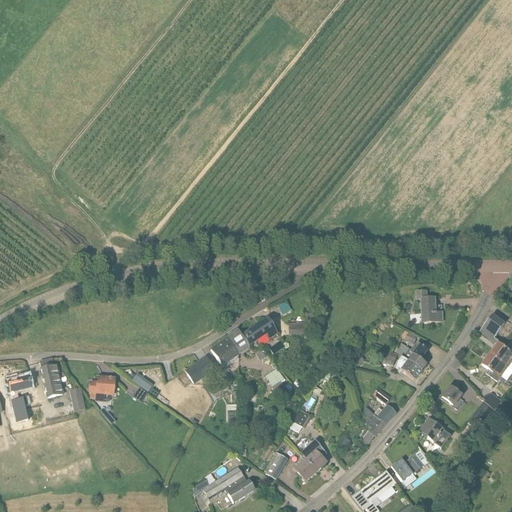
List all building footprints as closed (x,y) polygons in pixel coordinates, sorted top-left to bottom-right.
[(434,310),(434,301),(434,299),(426,300),(426,293),(416,293),(416,303),(420,303),(421,324),(442,323),(441,314),(432,314),(432,310),(434,310)] [(289,303),(280,307),(284,316),(293,313),(289,303)] [(503,327),(506,322),(498,316),(494,321),(491,318),(480,333),(497,346),(497,345),(500,348),(501,347),(498,345),(499,344),(493,340),(503,327)] [(241,337),(247,348),(249,348),(266,337),(269,341),(279,334),(270,319),(241,337)] [(307,336),(306,323),(288,324),(289,337),(307,336)] [(228,338),(228,339),(238,354),(238,357),(249,349),(248,348),(249,348),(247,348),(241,337),(238,331),(228,338)] [(400,339),(413,347),(417,338),(404,331),(400,339)] [(210,351),(216,359),(222,368),(238,357),(238,354),(228,339),(210,351)] [(407,363),(420,373),(426,366),(420,362),(427,352),(419,346),(416,344),(413,347),(411,351),(401,344),(395,352),(395,353),(397,355),(401,358),(408,363),(407,363)] [(489,355),(507,370),(511,363),(511,355),(501,347),(500,348),(497,345),(497,346),(489,355)] [(389,352),(384,350),(382,350),(378,358),(381,359),(379,363),(392,368),(397,356),(389,352)] [(266,359),(261,352),(255,356),(259,363),(266,359)] [(507,370),(489,355),(481,366),(492,374),(489,377),(497,383),(499,380),(507,370)] [(185,373),(190,381),(194,385),(215,371),(212,366),(206,358),(185,373)] [(393,368),(406,376),(414,382),(420,373),(407,363),(408,363),(401,358),(393,368)] [(364,362),(361,359),(352,365),(355,369),(364,362)] [(39,363),(41,373),(47,399),(62,396),(56,371),(54,371),(52,360),(39,363)] [(337,376),(340,373),(334,367),(331,371),(337,376)] [(271,388),(283,380),(276,370),(265,377),(271,388)] [(337,376),(331,371),(324,378),(330,383),(337,376)] [(137,377),(132,384),(148,396),(153,389),(137,377)] [(90,384),(89,394),(89,400),(95,401),(94,403),(104,404),(104,396),(113,397),(114,391),(115,381),(113,381),(113,379),(107,379),(107,380),(97,379),(97,384),(90,384)] [(228,390),(223,379),(216,382),(216,383),(207,387),(211,396),(220,392),(221,393),(228,390)] [(280,382),(271,388),(276,394),(284,389),(280,382)] [(462,398),(457,395),(450,389),(450,388),(441,399),(441,400),(442,399),(456,411),(462,403),(460,400),(462,398)] [(378,389),(375,392),(372,397),(384,406),(390,399),(378,389)] [(80,393),(69,395),(73,416),(84,414),(80,393)] [(492,415),(493,413),(484,402),(467,423),(472,428),(479,419),(485,424),(492,415)] [(364,419),(380,431),(395,414),(387,407),(382,412),(379,409),(373,416),(366,408),(360,414),(365,418),(364,419)] [(111,426),(115,422),(104,408),(99,412),(111,426)] [(311,418),(300,411),(289,428),(299,434),(302,429),(304,430),(311,418)] [(360,442),(366,447),(380,431),(364,419),(362,422),(365,426),(362,430),(367,434),(360,442)] [(441,450),(451,437),(428,421),(418,434),(422,436),(429,441),(441,450)] [(350,443),(344,438),(337,448),(343,453),(350,443)] [(315,442),(299,455),(302,458),(316,473),(326,465),(316,453),(320,449),(315,442)] [(353,445),(351,448),(358,455),(361,451),(353,445)] [(275,454),(264,474),(275,481),(287,461),(275,454)] [(395,475),(401,483),(402,484),(412,476),(423,468),(415,456),(403,465),(401,462),(395,466),(394,466),(397,470),(399,472),(395,475)] [(291,469),(305,484),(316,473),(302,458),(300,460),(301,461),(295,467),(294,466),(291,469)] [(233,505),(243,498),(253,492),(248,483),(238,467),(227,474),(210,486),(204,479),(193,486),(193,490),(194,499),(203,493),(205,496),(210,493),(214,498),(224,492),(227,496),(233,505)] [(395,486),(392,481),(386,473),(359,493),(369,507),(365,510),(366,511),(377,511),(371,503),(395,486)]
